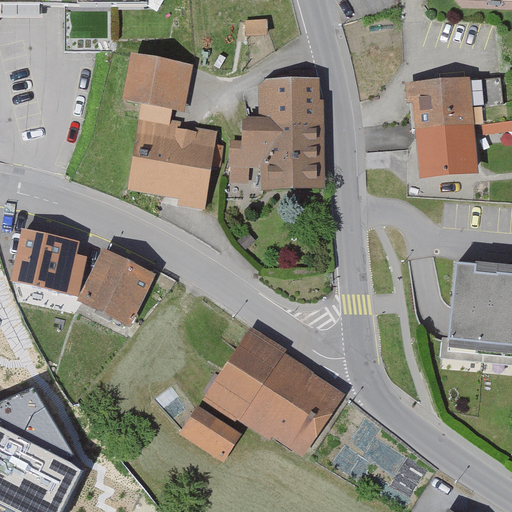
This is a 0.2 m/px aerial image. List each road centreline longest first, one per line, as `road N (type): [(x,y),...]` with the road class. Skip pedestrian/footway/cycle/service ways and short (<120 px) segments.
road 1 (residential): [(361,358),(308,348),(135,234),(12,194)]
road 2 (tertiary): [(361,358),(334,82),(315,0)]
road 3 (residential): [(511,500),(389,407),(361,358)]
road 4 (unknown): [(329,53),(245,92),(207,86)]
